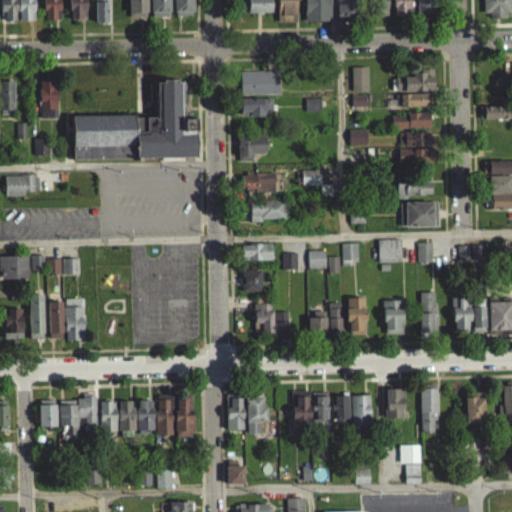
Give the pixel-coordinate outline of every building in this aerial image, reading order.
[(15,0),(0,0),(0,18),(2,19),(1,26),(15,26),(15,0)] [(16,0),(17,27),(34,26),(33,0),(16,0)] [(41,0),(43,26),(59,25),(58,0),(41,0)] [(67,0),(68,25),(85,25),(84,0),(67,0)] [(92,0),(94,29),(106,28),(105,0),(92,0)] [(125,0),(127,23),(146,23),(145,0),(125,0)] [(148,0),(149,22),(168,22),(167,0),(148,0)] [(172,0),(172,22),(191,21),(191,0),(172,0)] [(270,18),(269,0),(255,0),(246,0),(246,19),(270,18)] [(275,0),(276,28),(296,27),(295,0),(275,0)] [(303,0),(304,27),(329,27),(328,0),(303,0)] [(385,0),(369,0),(369,21),(385,22),(385,0)] [(409,0),(392,0),(393,21),(410,21),(409,0)] [(433,19),(433,0),(415,0),(415,18),(433,19)] [(511,21),(509,0),(481,0),(482,22),(511,21)] [(350,1),(335,1),(335,26),(350,27),(350,1)] [(366,73),(350,73),(350,97),(366,97),(366,73)] [(276,76),(239,77),(239,101),(277,100),(276,76)] [(431,79),(410,80),(410,82),(394,82),(395,97),(432,96),(431,79)] [(69,121),(69,165),(132,164),(132,166),(135,166),(135,163),(158,163),(158,167),(181,166),(180,163),(193,163),(193,160),(196,160),(196,156),(193,156),(192,137),(195,136),(195,135),(193,135),(192,126),(194,126),(194,124),(189,124),(189,118),(180,119),(180,117),(182,117),(181,116),(180,116),(180,111),(181,111),(181,108),(180,108),(180,103),(181,103),(181,101),(180,101),(179,97),(181,97),(181,93),(179,93),(179,89),(181,89),(181,86),(174,87),(174,85),(158,85),(158,87),(151,88),(151,89),(152,89),(153,95),(151,95),(151,97),(152,97),(153,102),(151,102),(151,105),(153,105),(153,109),(151,109),(151,111),(153,111),(153,116),(151,116),(151,118),(153,118),(153,124),(151,124),(151,122),(143,123),(143,119),(131,119),(131,120),(69,121)] [(38,123),(55,123),(55,86),(38,86),(38,123)] [(0,87),(0,119),(13,120),(12,87),(0,87)] [(398,112),(429,113),(429,100),(399,99),(398,112)] [(366,112),(365,100),(350,100),(350,113),(366,112)] [(239,122),(269,122),(270,105),(239,104),(239,122)] [(482,125),(511,124),(511,112),(511,111),(482,112),(482,125)] [(428,119),(390,120),(390,134),(428,133),(428,119)] [(25,128),(15,129),(15,145),(25,144),(25,128)] [(364,135),(347,135),(347,150),(365,150),(364,135)] [(431,151),(430,138),(398,138),(398,152),(431,151)] [(263,141),(236,141),(236,167),(251,167),(251,159),(264,158),(263,141)] [(33,161),(47,161),(47,144),(32,144),(33,161)] [(400,155),(401,171),(431,170),(430,154),(400,155)] [(482,180),(511,179),(511,166),(481,167),(482,180)] [(319,176),(300,176),(299,190),(318,191),(319,176)] [(272,197),(273,179),(239,179),(239,197),(272,197)] [(3,202),(23,202),(23,197),(37,197),(37,181),(3,181),(3,202)] [(488,215),(511,214),(511,199),(510,199),(509,181),(487,182),(488,215)] [(396,202),(430,201),(430,185),(395,187),(396,202)] [(283,224),(283,207),(248,206),(248,227),(259,228),(260,224),(283,224)] [(435,208),(399,208),(399,233),(436,232),(435,208)] [(399,245),(376,245),(376,268),(399,267),(399,245)] [(430,248),(416,248),(416,268),(430,267),(430,248)] [(240,266),(270,266),(270,249),(240,250),(240,266)] [(340,270),(356,269),(356,249),(340,249),(340,270)] [(455,251),(456,266),(469,265),(469,266),(481,266),(480,251),(455,251)] [(306,256),(307,274),(323,274),(323,256),(306,256)] [(295,275),(295,259),(281,259),(281,275),(295,275)] [(27,261),(0,261),(0,284),(26,285),(27,261)] [(29,261),(29,274),(43,273),(42,261),(29,261)] [(327,262),(327,279),(337,279),(337,262),(327,262)] [(44,264),(44,280),(59,280),(59,265),(44,264)] [(61,280),(76,280),(76,264),(61,264),(61,280)] [(239,298),(260,298),(260,276),(239,276),(239,298)] [(435,342),(434,298),(418,298),(419,343),(435,342)] [(41,299),(26,300),(27,344),(42,344),(41,299)] [(270,339),(269,302),(252,302),(253,330),(260,330),(260,339),(270,339)] [(363,340),(363,303),(345,303),(345,340),(363,340)] [(63,346),(82,346),(81,304),(62,304),(63,346)] [(450,304),(450,337),(468,336),(467,304),(450,304)] [(471,338),(484,338),(483,304),(470,304),(471,338)] [(382,340),(402,340),(401,305),(381,306),(382,340)] [(60,307),(46,308),(47,344),(61,344),(60,307)] [(485,307),(486,336),(511,335),(510,307),(485,307)] [(339,308),(327,308),(327,339),(339,339),(339,308)] [(3,344),(21,344),(20,314),(2,315),(3,344)] [(290,346),(289,317),(273,317),(274,346),(290,346)] [(324,319),(306,319),(305,342),(324,342),(324,319)] [(511,390),(498,391),(499,421),(511,420),(511,390)] [(401,394),(383,395),(383,424),(402,424),(401,394)] [(435,438),(434,394),(418,394),(418,439),(435,438)] [(289,396),(289,435),(308,435),(307,396),(289,396)] [(463,428),(482,428),(482,398),(463,399),(463,428)] [(173,443),(191,442),(190,400),(172,401),(173,443)] [(327,425),(326,400),(312,400),(313,425),(327,425)] [(94,401),(81,401),(81,406),(58,406),(57,441),(75,441),(76,424),(83,424),(83,431),(94,431),(94,401)] [(170,401),(154,401),(155,441),(171,441),(170,401)] [(330,401),(331,425),(347,425),(346,401),(330,401)] [(350,431),(368,430),(367,401),(349,401),(350,431)] [(263,427),(262,402),(242,402),(244,440),(258,439),(257,427),(263,427)] [(224,436),(241,435),(240,404),(224,404),(224,436)] [(54,432),(54,405),(36,406),(37,432),(54,432)] [(132,406),(116,407),(116,437),(132,437),(132,406)] [(152,438),(151,406),(135,406),(135,438),(152,438)] [(114,407),(97,407),(98,437),(114,437),(114,407)] [(8,448),(0,448),(0,458),(8,458),(8,448)] [(511,460),(499,461),(500,477),(511,476),(511,460)] [(418,489),(417,470),(402,470),(403,489),(418,489)] [(241,471),(224,471),(224,490),(241,490),(241,471)] [(155,494),(170,494),(169,472),(154,472),(155,494)] [(84,490),(98,490),(98,475),(83,475),(84,490)] [(353,490),(367,489),(367,475),(353,475),(353,490)] [(136,491),(150,491),(150,476),(136,476),(136,491)] [(9,479),(0,478),(0,494),(9,495),(9,479)] [(284,511),(302,511),(302,503),(284,504),(284,511)]
